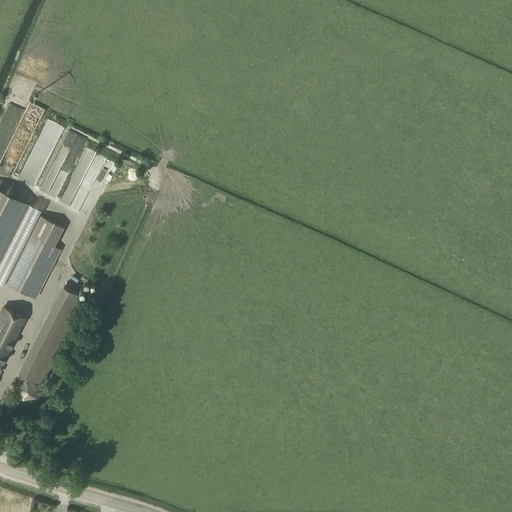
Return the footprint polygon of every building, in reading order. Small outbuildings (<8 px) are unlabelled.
[(0,111),(0,116),(14,120),(18,108),(3,103),(0,111)] [(0,153),(9,160),(14,152),(10,149),(13,144),(7,140),(0,151),(0,153)] [(74,209),(84,186),(69,180),(67,185),(72,187),(69,194),(61,190),(56,202),(74,209)] [(0,265),(7,251),(15,255),(2,281),(35,298),(60,249),(52,245),(61,227),(35,214),(18,248),(11,244),(31,204),(0,189),(0,265)] [(63,285),(22,372),(44,383),(85,296),(63,285)] [(0,368),(26,317),(1,306),(0,309),(0,368)] [(34,395),(35,385),(26,380),(26,381),(19,387),(19,388),(23,396),(24,397),(33,395),(34,395)]
